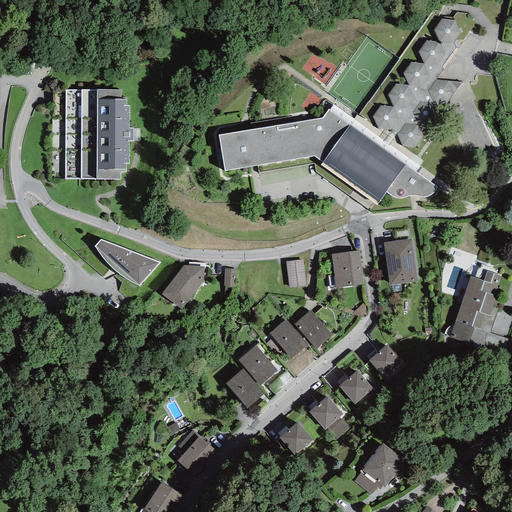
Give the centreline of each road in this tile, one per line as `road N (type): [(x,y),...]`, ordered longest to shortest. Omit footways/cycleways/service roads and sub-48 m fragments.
road 1 (residential): [(363,222),(265,255),(217,258),(174,252),(60,211),(31,181),(15,185)]
road 2 (residential): [(180,511),(213,469),(370,321),(363,222)]
road 3 (unclassified): [(15,185),(42,237),(73,267),(75,286),(62,298),(41,300),(0,281)]
road 4 (residential): [(511,180),(478,210),(363,222)]
road 5 (residential): [(15,185),(14,142),(35,79),(0,80)]
road 6 (residential): [(497,434),(380,511)]
